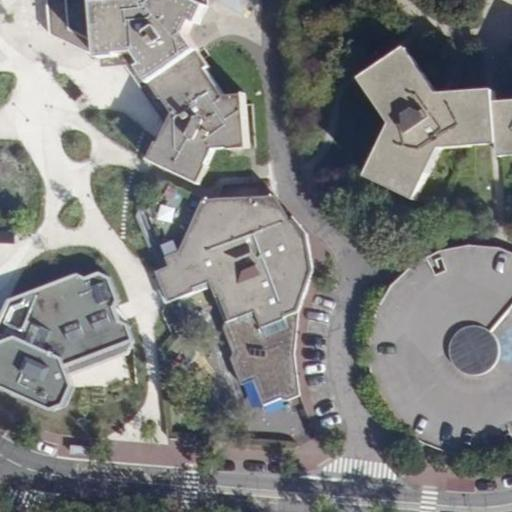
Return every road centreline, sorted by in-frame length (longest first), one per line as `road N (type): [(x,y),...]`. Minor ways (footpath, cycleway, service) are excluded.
road 1 (residential): [(365,502),(29,472)]
road 2 (residential): [(365,502),(370,446),(335,395),(331,352),(337,309),(360,251),(322,213)]
road 3 (residential): [(511,505),(365,502)]
